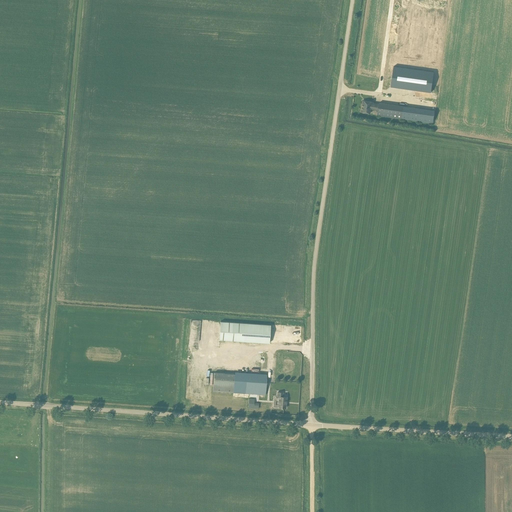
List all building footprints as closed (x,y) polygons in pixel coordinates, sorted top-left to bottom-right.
[(440,31),(444,7),(423,4),(417,3),(411,2),(411,3),(400,1),(394,36),(399,36),(400,32),(418,35),(419,32),(422,32),(423,29),(426,30),(426,31),(430,31),(430,32),(433,33),(434,30),(440,31)] [(427,71),(394,66),(391,87),(431,92),(434,72),(427,71)] [(362,106),(361,112),(366,113),(371,113),(371,110),(378,111),(378,105),(373,104),(373,102),(364,101),(362,101),(362,106)] [(378,111),(377,116),(418,121),(433,123),(434,110),(420,108),(384,103),(379,103),(379,105),(378,105),(378,111)] [(270,325),(220,321),(219,340),(269,343),(270,325)] [(269,369),(269,356),(238,354),(238,348),(217,347),(216,367),(269,369)] [(267,374),(235,372),(235,374),(214,373),(212,391),(265,395),(267,374)] [(283,393),(278,392),(277,398),(279,398),(278,407),(285,408),(286,397),(283,397),(283,393)]
